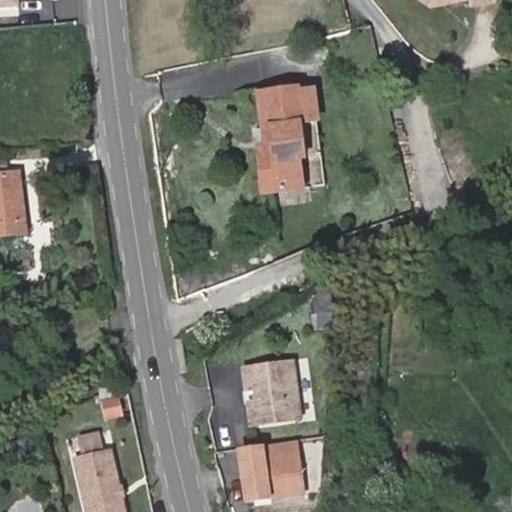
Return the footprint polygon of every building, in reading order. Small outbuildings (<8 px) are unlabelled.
[(254,91),(255,97),(292,87),(254,91)] [(270,134),(262,135),(269,196),(307,191),(304,163),(309,162),(305,130),(308,130),(307,125),(304,96),(304,92),(265,96),(270,134)] [(304,96),(307,125),(322,124),(319,95),(304,96)] [(0,177),(0,236),(27,232),(18,175),(0,177)] [(447,250),(418,257),(420,267),(449,259),(447,250)] [(4,296),(24,293),(22,280),(2,283),(4,296)] [(258,407),(250,408),(253,431),(302,424),(294,367),(245,373),(248,396),(257,394),(258,407)] [(120,386),(102,388),(106,418),(124,415),(120,386)] [(257,394),(248,396),(250,408),(258,407),(257,394)] [(79,433),(82,451),(106,447),(103,430),(79,433)] [(294,446),(237,454),(244,503),(268,500),(265,479),(298,475),(294,446)] [(78,456),(89,511),(127,511),(114,448),(78,456)] [(298,475),(265,479),(268,500),(301,495),(298,475)]
